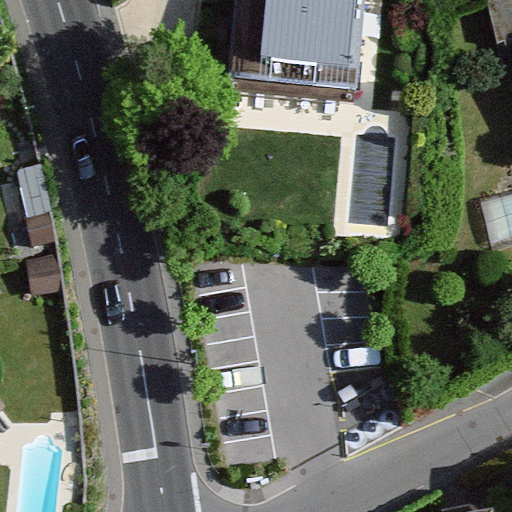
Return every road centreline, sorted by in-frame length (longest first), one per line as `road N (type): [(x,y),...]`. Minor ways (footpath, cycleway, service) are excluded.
road 1 (secondary): [(65,0),(121,190),(176,511)]
road 2 (residential): [(336,511),(511,413)]
